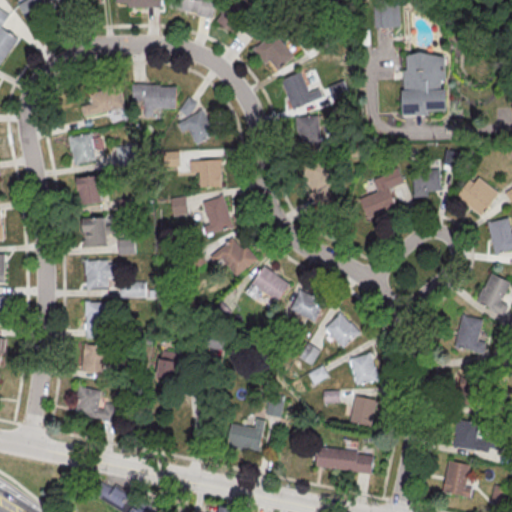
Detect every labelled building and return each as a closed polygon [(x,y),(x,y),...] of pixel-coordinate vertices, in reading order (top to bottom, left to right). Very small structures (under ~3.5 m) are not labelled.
[(23,0),(17,4),(27,21),(54,6),(50,0),(23,0)] [(216,0),(175,0),(174,8),(212,17),(216,0)] [(373,0),(374,26),(400,26),(399,0),(373,0)] [(237,33),(247,15),(226,3),(215,21),(237,33)] [(0,26),(8,14),(0,8),(0,26)] [(0,63),(2,64),(16,37),(0,28),(0,63)] [(252,48),(265,64),(270,60),(277,69),(294,56),(274,31),(252,48)] [(446,53),(403,53),(404,114),(429,114),(429,109),(445,109),(445,79),(446,79),(446,53)] [(319,87),(308,91),(301,71),(281,78),(291,107),(322,97),(319,87)] [(334,102),(349,95),(342,79),(327,86),(334,102)] [(83,115),(124,107),(119,83),(88,90),(90,103),(81,105),(83,115)] [(176,85),(132,84),(132,100),(144,101),(143,115),(153,116),(153,107),(176,108),(176,85)] [(178,109),(188,116),(198,103),(188,96),(178,109)] [(177,121),(181,131),(189,128),(195,143),(214,135),(204,110),(177,121)] [(322,145),(318,111),(295,114),(299,148),(322,145)] [(69,135),(72,163),(94,160),(91,132),(69,135)] [(134,142),(114,147),(119,167),(139,161),(134,142)] [(461,150),(445,148),(443,169),(459,170),(461,150)] [(110,165),(108,157),(103,158),(101,149),(93,151),(97,168),(110,165)] [(161,165),(179,165),(178,150),(161,151),(161,165)] [(220,159),(189,160),(190,171),(199,171),(199,186),(221,185),(220,159)] [(338,202),(326,161),(303,168),(315,208),(338,202)] [(403,182),(398,168),(372,177),(376,191),(359,197),(366,217),(396,206),(390,187),(403,182)] [(439,169),(412,171),(413,196),(428,195),(427,190),(440,189),(439,169)] [(76,176),(79,204),(101,202),(99,174),(76,176)] [(456,198),(484,214),(497,190),(469,174),(456,198)] [(203,200),(208,223),(203,225),(205,232),(234,226),(227,194),(203,200)] [(170,197),(172,214),(188,213),(186,195),(170,197)] [(106,244),(105,217),(82,217),(83,245),(106,244)] [(511,231),(511,232),(508,217),(487,221),(494,252),(511,248),(511,231)] [(215,263),(221,258),(236,275),(256,259),(235,234),(210,255),(215,263)] [(117,253),(134,253),(134,238),(117,238),(117,253)] [(115,260),(85,260),(85,287),(108,287),(108,278),(116,277),(115,260)] [(246,291),(250,294),(255,287),(277,301),(290,283),(263,265),(246,291)] [(504,314),(508,304),(501,301),(510,281),(489,272),(476,301),(504,314)] [(145,297),(145,281),(119,281),(119,296),(145,297)] [(324,300),(300,288),(290,308),(315,320),(324,300)] [(85,337),(107,337),(108,301),(86,300),(85,337)] [(360,331),(340,311),(324,328),(344,347),(360,331)] [(480,352),(487,319),(461,314),(454,346),(480,352)] [(298,357),(311,364),(319,349),(307,342),(298,357)] [(82,370),(104,371),(105,344),(83,343),(82,370)] [(156,378),(177,380),(181,352),(160,349),(156,378)] [(355,384),(378,380),(372,352),(349,357),(355,384)] [(313,383),(328,376),(322,365),(308,371),(313,383)] [(100,389),(78,386),(75,414),(113,419),(114,409),(98,407),(100,389)] [(374,425),(378,398),(355,394),(350,420),(374,425)] [(283,395),(267,395),(266,415),(282,415),(283,395)] [(230,422),(226,445),(259,451),(265,419),(256,417),(254,427),(230,422)] [(455,448),(492,449),(493,424),(456,422),(455,448)] [(317,446),(315,466),(371,472),(373,452),(317,446)] [(470,496),(471,487),(465,486),(470,464),(448,460),(442,491),(470,496)] [(92,496),(124,510),(130,495),(99,481),(92,496)]
